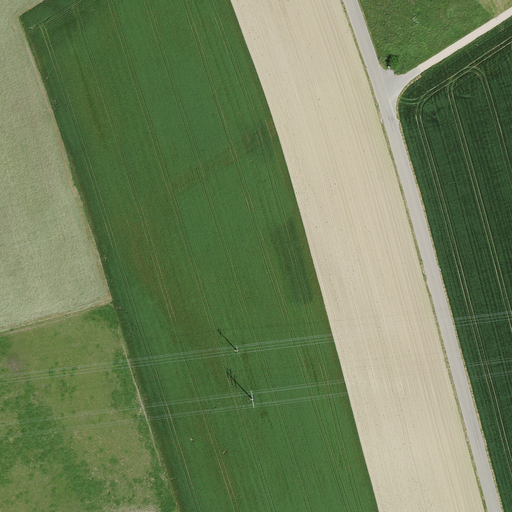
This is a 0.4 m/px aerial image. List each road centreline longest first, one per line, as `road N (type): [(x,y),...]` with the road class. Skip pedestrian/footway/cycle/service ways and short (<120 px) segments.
road 1 (unclassified): [(349,0),(496,511)]
road 2 (track): [(382,96),(511,12)]
